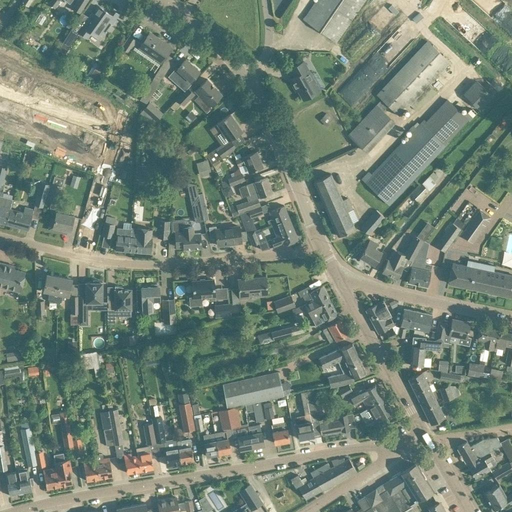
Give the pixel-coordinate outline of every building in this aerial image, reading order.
[(51,0),(48,4),(54,8),(59,1),(59,0),(68,0),(71,2),(72,0),(51,0)] [(78,0),(72,10),(80,15),(89,0),(78,0)] [(365,0),(316,0),(304,18),(304,17),(303,19),(336,42),(365,0)] [(511,57),(463,5),(450,17),(511,83),(511,57)] [(88,19),(78,32),(87,39),(90,33),(98,39),(102,33),(105,35),(106,33),(105,32),(111,24),(118,14),(111,9),(108,13),(99,7),(90,20),(88,19)] [(71,28),(58,49),(65,53),(78,32),(71,28)] [(161,63),(165,55),(171,47),(150,32),(139,48),(161,63)] [(121,48),(129,52),(136,40),(129,36),(121,48)] [(437,93),(429,84),(450,62),(427,41),(377,94),(399,116),(409,105),(416,112),(437,93)] [(3,55),(0,61),(0,76),(3,78),(6,72),(15,76),(23,57),(15,54),(12,60),(3,55)] [(146,103),(159,82),(174,59),(168,55),(162,64),(153,78),(149,75),(135,96),(146,103)] [(23,57),(15,76),(23,79),(20,86),(30,90),(37,71),(29,68),(31,61),(23,57)] [(175,68),(167,77),(184,91),(192,82),(190,81),(193,78),(199,71),(186,59),(179,66),(177,69),(175,68)] [(311,76),(308,70),(303,61),(290,69),(294,77),(289,79),(293,86),(295,85),(303,100),(306,98),(307,99),(311,97),(311,95),(317,92),(308,77),(311,76)] [(37,71),(30,90),(41,94),(43,87),(50,90),(57,71),(48,68),(46,75),(37,71)] [(482,110),(498,93),(480,76),(465,93),(482,110)] [(207,79),(200,86),(195,91),(201,98),(196,102),(206,113),(212,108),(210,106),(222,94),(207,79)] [(183,106),(195,94),(188,87),(176,99),(170,107),(174,111),(181,103),(183,106)] [(445,144),(468,119),(447,99),(424,124),(422,122),(415,129),(413,126),(409,130),(412,132),(371,175),(368,172),(362,178),(389,204),(446,145),(445,144)] [(164,113),(150,101),(139,112),(155,122),(164,113)] [(366,151),(394,122),(376,105),(348,135),(366,151)] [(0,113),(0,130),(1,128),(12,132),(19,113),(8,109),(6,116),(0,113)] [(190,111),(185,117),(190,122),(195,116),(190,111)] [(19,113),(12,132),(20,135),(17,142),(26,145),(33,126),(26,124),(29,117),(19,113)] [(229,139),(233,136),(241,131),(230,114),(217,123),(218,123),(210,129),(214,135),(222,129),(229,139)] [(129,126),(126,136),(145,142),(147,133),(155,135),(157,126),(138,120),(136,128),(129,126)] [(33,126),(26,145),(34,148),(37,141),(45,144),(52,126),(42,122),(40,129),(33,126)] [(52,126),(45,144),(54,148),(51,154),(60,158),(67,139),(60,136),(63,129),(52,126)] [(489,135),(494,139),(498,133),(493,129),(489,135)] [(67,139),(60,158),(68,161),(71,154),(79,157),(86,138),(76,134),(73,141),(67,139)] [(126,136),(123,147),(130,149),(128,156),(147,161),(150,152),(143,150),(145,142),(126,136)] [(86,138),(79,157),(88,160),(85,167),(96,171),(102,152),(94,149),(96,142),(86,138)] [(212,163),(221,157),(235,147),(230,141),(217,151),(208,157),(212,163)] [(6,157),(8,147),(1,145),(0,149),(0,186),(2,187),(6,172),(3,171),(6,157)] [(192,147),(187,151),(192,156),(196,152),(192,147)] [(34,153),(29,151),(24,167),(30,169),(34,153)] [(249,171),(253,170),(262,166),(256,151),(243,157),(236,160),(238,166),(245,163),(249,171)] [(115,167),(112,179),(131,184),(137,163),(122,159),(119,168),(115,167)] [(209,163),(197,167),(200,174),(211,171),(209,163)] [(151,166),(137,165),(136,178),(150,179),(151,166)] [(433,171),(429,175),(435,181),(438,177),(433,171)] [(231,186),(245,180),(242,173),(228,179),(231,186)] [(347,198),(342,200),(330,174),(314,181),(338,236),(355,229),(346,209),(351,207),(347,198)] [(76,188),(79,177),(72,175),(69,186),(76,188)] [(62,187),(61,186),(63,179),(53,176),(51,184),(47,199),(57,202),(62,187)] [(248,201),(263,196),(272,193),(267,178),(246,185),(239,188),(242,197),(246,196),(248,201)] [(40,181),(34,203),(43,206),(49,183),(40,181)] [(196,184),(188,183),(192,205),(192,206),(195,222),(204,220),(209,219),(203,192),(198,193),(196,184)] [(421,183),(411,195),(418,201),(429,190),(421,183)] [(0,222),(6,224),(10,209),(13,199),(0,195),(0,222)] [(236,205),(239,212),(249,209),(246,201),(236,205)] [(280,235),(270,239),(273,247),(283,243),(284,245),(298,239),(284,205),(277,208),(276,207),(276,208),(270,211),(273,220),(268,222),(270,227),(276,225),(280,235)] [(260,206),(240,213),(248,233),(256,230),(251,217),(263,213),(260,206)] [(28,230),(31,220),(33,209),(24,207),(23,212),(10,209),(6,224),(28,230)] [(376,210),(362,227),(370,234),(384,217),(376,210)] [(490,217),(479,210),(469,225),(480,233),(490,217)] [(70,231),(74,215),(56,211),(55,218),(51,218),(49,229),(62,232),(63,229),(70,231)] [(112,237),(114,227),(114,225),(113,224),(114,220),(106,218),(102,235),(112,237)] [(168,238),(169,221),(159,220),(158,238),(168,238)] [(185,220),(172,221),(173,234),(175,234),(176,246),(184,246),(184,248),(201,247),(200,237),(200,233),(192,234),(191,226),(186,227),(185,220)] [(117,228),(116,250),(129,251),(131,229),(131,223),(124,223),(123,228),(117,228)] [(452,240),(460,229),(452,223),(444,235),(452,240)] [(239,226),(216,229),(216,226),(209,227),(210,239),(217,238),(218,245),(241,242),(239,226)] [(152,237),(151,237),(151,229),(137,228),(137,229),(131,229),(129,251),(151,253),(152,237)] [(256,230),(248,233),(252,245),(259,242),(260,245),(261,245),(267,242),(261,228),(256,230)] [(402,266),(401,269),(407,271),(409,267),(420,246),(423,240),(414,236),(405,253),(406,254),(405,256),(406,257),(405,258),(406,258),(402,266)] [(360,256),(374,264),(381,252),(374,248),(377,244),(370,240),(360,256)] [(408,282),(427,287),(431,271),(430,270),(432,265),(423,263),(426,250),(420,246),(409,267),(411,268),(408,282)] [(405,258),(403,257),(405,254),(394,249),(389,260),(388,259),(382,271),(397,278),(402,266),(406,258),(405,258)] [(0,283),(21,289),(25,272),(11,268),(12,265),(0,262),(0,283)] [(452,262),(448,283),(511,296),(511,275),(493,271),(495,266),(479,262),(478,268),(452,262)] [(54,302),(59,276),(46,274),(43,291),(49,292),(48,299),(49,301),(54,302)] [(59,276),(54,302),(59,303),(61,301),(63,295),(69,296),(72,279),(59,276)] [(252,278),(238,280),(239,288),(239,289),(240,298),(249,297),(249,295),(253,295),(267,294),(266,277),(252,278)] [(79,294),(78,294),(78,295),(78,313),(78,323),(86,323),(86,309),(102,308),(102,301),(102,282),(93,279),(93,282),(86,282),(86,294),(79,294)] [(209,300),(215,299),(214,280),(192,281),(193,297),(189,297),(190,306),(202,305),(201,297),(209,296),(209,300)] [(131,316),(131,309),(131,289),(123,289),(123,287),(115,285),(115,297),(107,298),(107,323),(119,323),(119,316),(131,316)] [(307,310),(329,299),(322,285),(309,292),(313,300),(301,306),(304,312),(307,310)] [(137,301),(136,301),(137,311),(137,312),(153,311),(152,300),(159,300),(158,286),(141,287),(141,289),(142,301),(137,301)] [(277,312),(295,305),(291,295),(274,301),(277,312)] [(173,299),(162,300),(163,308),(164,320),(164,322),(175,322),(173,299)] [(337,314),(329,299),(307,310),(316,326),(337,314)] [(390,316),(391,316),(383,300),(366,310),(371,320),(375,318),(374,317),(379,315),(380,316),(383,314),(385,319),(390,316)] [(44,301),(37,301),(37,318),(45,318),(44,301)] [(232,304),(230,304),(231,312),(241,311),(240,303),(232,304)] [(222,305),(214,305),(215,316),(223,315),(231,315),(231,312),(230,304),(222,305)] [(414,328),(418,311),(404,308),(400,325),(414,328)] [(418,311),(414,328),(425,330),(424,335),(432,337),(433,332),(428,331),(432,314),(418,311)] [(391,316),(390,316),(385,319),(383,314),(380,316),(379,315),(374,317),(375,318),(371,320),(378,333),(394,325),(390,317),(391,316)] [(331,343),(336,340),(348,333),(340,319),(328,326),(329,327),(323,330),(331,343)] [(449,334),(448,336),(464,340),(463,344),(470,346),(471,338),(467,337),(470,323),(452,319),(449,334)] [(436,331),(435,339),(443,341),(445,334),(445,333),(447,323),(439,321),(436,331)] [(290,326),(258,334),(260,343),(292,335),(290,326)] [(397,336),(404,337),(406,328),(400,327),(398,335),(397,335),(397,336)] [(495,347),(499,331),(480,327),(477,340),(485,341),(483,348),(492,350),(493,346),(495,347)] [(511,347),(511,343),(511,333),(499,331),(495,347),(505,349),(505,346),(511,347)] [(135,334),(122,336),(123,345),(136,343),(135,334)] [(184,336),(179,338),(182,349),(187,347),(184,336)] [(413,336),(410,364),(423,366),(425,349),(441,350),(441,346),(450,347),(451,342),(448,342),(443,341),(435,339),(425,339),(426,337),(413,336)] [(69,341),(69,352),(77,352),(76,341),(69,341)] [(280,341),(261,346),(264,356),(283,351),(280,341)] [(353,377),(366,373),(352,343),(343,347),(340,349),(319,358),(324,368),(344,358),(350,371),(328,377),(330,388),(354,381),(353,377)] [(131,349),(124,350),(125,357),(132,356),(131,349)] [(6,351),(7,359),(20,358),(20,350),(6,351)] [(102,375),(98,350),(80,354),(82,369),(94,367),(96,376),(102,375)] [(112,362),(105,363),(107,373),(114,372),(112,362)] [(469,363),(467,375),(482,377),(484,365),(469,363)] [(29,374),(39,373),(39,365),(28,366),(29,374)] [(19,367),(4,369),(5,375),(20,373),(19,367)] [(503,370),(491,368),(489,378),(501,380),(503,370)] [(227,408),(237,406),(284,395),(278,371),(222,383),(228,408),(227,408),(227,409),(227,408)] [(418,398),(431,391),(422,372),(408,378),(418,398)] [(441,372),(440,378),(468,383),(469,377),(441,372)] [(349,398),(349,400),(350,402),(352,403),(354,403),(354,404),(363,399),(367,407),(383,398),(375,384),(373,385),(362,391),(361,390),(359,391),(358,390),(349,395),(350,396),(349,398)] [(338,391),(342,396),(352,390),(349,385),(338,391)] [(449,385),(439,389),(444,401),(459,395),(457,387),(449,385)] [(306,407),(317,405),(315,391),(304,393),(306,407)] [(418,398),(431,424),(445,417),(431,391),(418,398)] [(291,418),(297,417),(292,394),(286,395),(291,418)] [(367,407),(359,412),(367,426),(375,422),(391,413),(383,398),(367,407)] [(256,422),(264,420),(260,401),(253,403),(254,412),(256,422)] [(185,431),(195,429),(191,407),(190,402),(180,404),(185,431)] [(271,403),(263,405),(264,409),(266,419),(274,418),(271,403)] [(156,405),(150,407),(152,417),(158,416),(156,405)] [(227,408),(231,427),(241,425),(237,406),(227,408)] [(323,433),(320,419),(319,419),(316,406),(302,409),(304,422),(296,424),(299,438),(313,436),(313,435),(323,433)] [(231,427),(227,408),(227,409),(227,408),(218,410),(222,429),(231,427)] [(125,454),(123,443),(123,442),(117,409),(108,411),(112,428),(114,444),(117,457),(124,456),(124,455),(125,454)] [(74,447),(68,410),(59,412),(65,448),(74,447)] [(353,413),(320,419),(323,433),(328,432),(329,434),(350,430),(348,424),(355,423),(353,413)] [(156,443),(163,441),(165,441),(161,417),(151,419),(152,424),(152,425),(156,443)] [(197,431),(203,430),(201,418),(194,419),(197,431)] [(275,443),(289,440),(287,429),(285,422),(271,424),(275,443)] [(248,426),(252,447),(264,445),(261,432),(259,424),(248,426)] [(147,444),(156,443),(152,425),(144,426),(147,444)] [(240,450),(252,447),(248,426),(236,428),(238,436),(237,436),(240,450)] [(37,463),(36,451),(35,451),(30,427),(22,429),(29,465),(36,464),(36,463),(37,463)] [(106,445),(114,444),(112,428),(104,429),(106,445)] [(221,431),(214,433),(218,454),(230,451),(228,438),(227,438),(226,430),(221,431)] [(208,434),(203,435),(204,442),(204,443),(206,456),(218,454),(214,433),(208,434)] [(500,443),(500,442),(497,437),(482,439),(470,446),(467,441),(457,446),(466,462),(488,449),(500,443)] [(507,438),(500,442),(500,443),(509,460),(511,458),(511,448),(511,447),(507,439),(507,438)] [(165,441),(163,441),(166,455),(168,465),(181,463),(178,447),(177,441),(176,439),(165,441)] [(181,463),(194,460),(190,439),(177,441),(178,447),(181,463)] [(153,468),(150,450),(149,445),(136,448),(140,470),(153,468)] [(127,473),(140,470),(136,448),(137,455),(131,456),(131,453),(125,454),(124,455),(124,456),(127,473)] [(488,449),(466,462),(468,466),(475,477),(490,469),(490,468),(497,464),(495,461),(488,449)] [(67,459),(65,459),(63,452),(53,454),(56,470),(59,486),(72,483),(68,465),(67,459)] [(97,463),(99,478),(113,476),(109,457),(101,459),(102,462),(97,463)] [(327,470),(334,483),(356,471),(349,458),(344,460),(344,458),(338,459),(336,459),(331,460),(334,466),(330,468),(327,463),(321,466),(323,469),(321,470),(322,470),(324,468),(326,471),(327,470)] [(496,480),(511,469),(511,460),(492,473),(496,480)] [(99,478),(97,463),(91,464),(91,461),(83,462),(86,480),(99,478)] [(410,505),(432,491),(415,464),(402,472),(402,473),(381,485),(379,485),(375,487),(375,490),(357,501),(363,511),(402,511),(411,506),(410,505)] [(323,472),(322,470),(321,470),(323,469),(321,466),(310,472),(313,478),(303,483),(298,475),(291,479),(296,488),(298,486),(306,499),(326,487),(319,474),(323,472)] [(326,487),(334,483),(327,470),(326,471),(324,468),(322,470),(323,472),(319,474),(326,487)] [(18,471),(16,471),(21,493),(32,491),(31,486),(34,485),(33,478),(30,478),(28,469),(18,471)] [(59,486),(56,470),(51,471),(50,469),(43,470),(47,488),(59,486)] [(14,472),(5,473),(8,486),(10,495),(21,493),(16,471),(14,472)] [(250,484),(240,491),(252,509),(262,503),(250,484)] [(499,484),(484,493),(494,510),(508,501),(510,504),(511,502),(511,493),(506,497),(499,484)] [(178,511),(179,510),(186,509),(187,511),(194,509),(192,500),(185,502),(185,503),(178,504),(176,497),(157,501),(159,511),(178,511)] [(131,505),(132,511),(153,511),(153,509),(147,510),(146,503),(131,505)] [(444,511),(439,503),(429,508),(431,511),(430,511),(444,511)]
